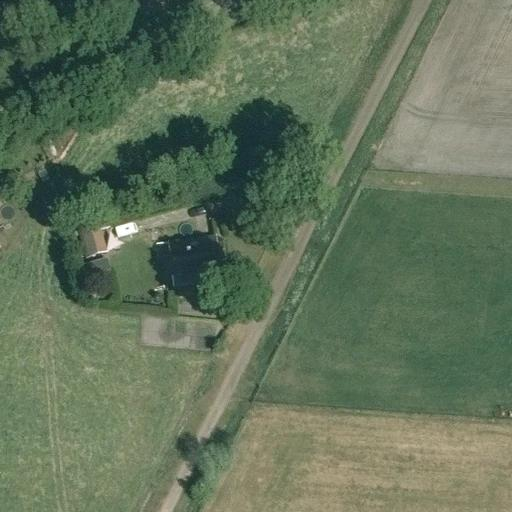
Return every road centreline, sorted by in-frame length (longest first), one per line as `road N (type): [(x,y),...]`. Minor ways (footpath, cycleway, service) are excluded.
road 1 (track): [(420,0),(164,511)]
road 2 (unclassified): [(0,112),(233,0)]
